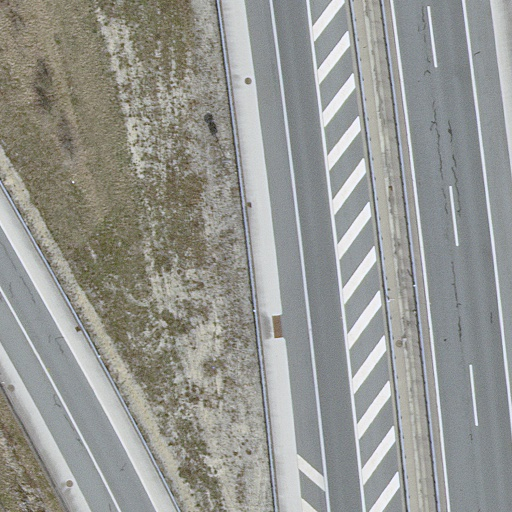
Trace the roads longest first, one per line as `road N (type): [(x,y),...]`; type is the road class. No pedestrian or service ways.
road 1 (motorway): [(484,511),(431,0)]
road 2 (trunk): [(304,153),(344,511)]
road 3 (trunk): [(0,256),(135,511)]
road 4 (motorway): [(285,0),(304,153)]
